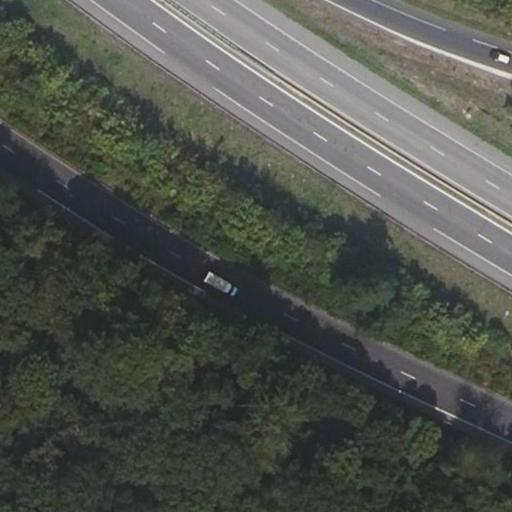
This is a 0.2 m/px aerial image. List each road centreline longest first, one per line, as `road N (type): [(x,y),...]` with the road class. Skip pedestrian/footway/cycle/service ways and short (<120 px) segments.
road 1 (trunk): [(0,141),(187,263),(356,354),(511,423)]
road 2 (motorway): [(126,0),(511,256)]
road 3 (motorway): [(511,198),(201,0)]
road 4 (trunk): [(511,62),(340,0)]
